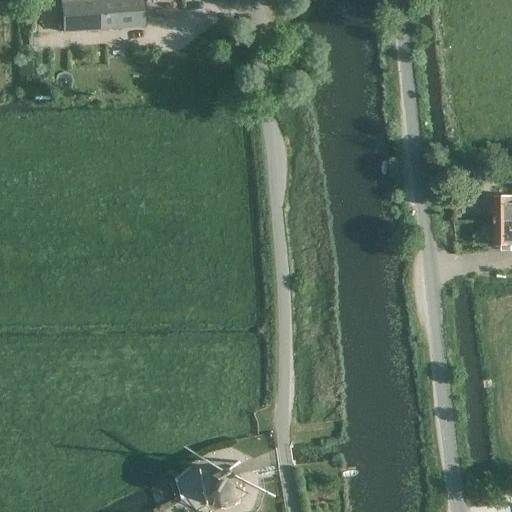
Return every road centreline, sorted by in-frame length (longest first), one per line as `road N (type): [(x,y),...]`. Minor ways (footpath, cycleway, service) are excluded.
road 1 (unclassified): [(457,511),(395,85),(390,0)]
road 2 (unclassified): [(298,511),(282,421),(272,146),(247,0)]
